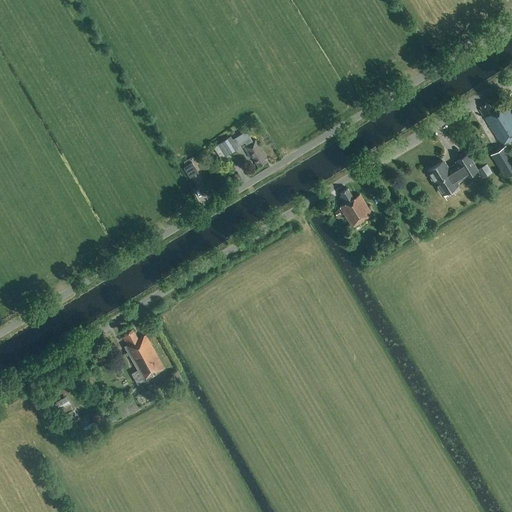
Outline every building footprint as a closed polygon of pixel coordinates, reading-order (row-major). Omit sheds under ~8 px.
[(505,106),(501,100),(490,107),(487,102),(480,107),(482,109),(479,111),(502,146),(508,141),(509,142),(511,140),(511,114),(507,106),(505,106)] [(253,142),(246,131),(232,140),(230,137),(219,144),(226,155),(237,148),(236,147),(244,142),(247,146),(244,148),(250,158),(252,157),(258,167),(266,162),(264,159),(266,158),(256,140),(253,142)] [(508,175),(511,172),(511,155),(506,146),(494,153),(508,175)] [(450,168),(446,167),(442,161),(428,170),(442,194),(457,185),(455,182),(466,176),(466,177),(476,171),(466,155),(456,161),(458,163),(450,168)] [(189,163),(187,160),(183,163),(185,166),(183,168),(189,178),(198,172),(191,162),(189,163)] [(479,169),(477,171),(482,179),(492,172),(486,164),(479,169)] [(353,198),(347,188),(340,193),(342,195),(339,197),(344,204),(339,207),(352,227),(372,215),(359,194),(353,198)] [(125,336),(123,337),(127,345),(124,346),(137,370),(144,381),(159,373),(158,372),(164,368),(145,335),(138,339),(132,329),(124,333),(125,336)] [(183,381),(177,371),(169,375),(172,379),(160,385),(163,390),(167,388),(167,390),(183,381)] [(72,417),(61,424),(72,443),(84,436),(72,417)]
